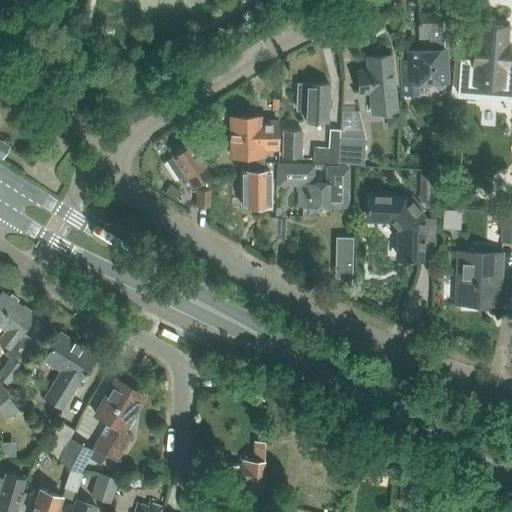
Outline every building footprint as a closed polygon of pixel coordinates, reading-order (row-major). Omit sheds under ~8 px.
[(448,47),(442,48),(440,10),(416,11),(417,40),(428,39),(429,48),(418,48),(406,49),(407,60),(400,60),(401,95),(419,95),(419,84),(450,82),(448,47)] [(458,13),(456,28),(463,29),(468,27),(469,14),(458,13)] [(460,59),(457,92),(502,96),(503,89),(511,89),(511,42),(506,42),(508,26),(476,24),(475,39),(473,39),(472,60),(460,59)] [(359,92),(371,91),(373,113),(395,111),(389,55),(367,58),(369,72),(357,73),(359,92)] [(329,84),(307,83),(297,82),(295,108),(306,109),(305,123),(327,124),(329,84)] [(248,158),(263,158),(265,157),(265,149),(278,149),(278,117),(260,118),(260,115),(229,116),(229,158),(248,158)] [(387,118),(388,128),(397,127),(397,117),(387,118)] [(338,164),(339,138),(339,130),(329,129),(328,148),(314,147),(313,162),(338,164)] [(281,157),(283,157),(301,158),(302,131),(282,131),(281,157)] [(432,134),(431,147),(441,148),(443,135),(432,134)] [(339,138),(338,164),(363,166),(366,140),(339,138)] [(178,177),(184,174),(193,187),(196,186),(197,188),(197,206),(210,207),(210,176),(204,167),(205,166),(201,160),(209,155),(198,139),(172,156),(173,157),(167,161),(178,177)] [(0,158),(2,159),(9,147),(0,141),(0,158)] [(248,158),(248,170),(264,170),(263,158),(248,158)] [(326,184),(313,184),(313,167),(277,166),(277,186),(297,186),(297,208),(348,209),(348,167),(326,167),(326,184)] [(264,170),(248,170),(242,170),(242,207),(269,206),(269,170),(264,170)] [(433,174),(421,174),(421,195),(433,195),(433,174)] [(170,187),(166,194),(175,200),(179,192),(170,187)] [(366,205),(365,210),(367,210),(367,219),(388,219),(399,230),(398,258),(407,258),(407,260),(411,260),(411,258),(420,259),(420,241),(421,217),(417,212),(408,203),(404,198),(389,197),(373,197),(368,197),(368,206),(366,205)] [(511,211),(501,211),(500,242),(511,242),(511,211)] [(277,218),(267,217),(265,241),(275,242),(277,218)] [(335,237),(334,277),(351,277),(352,237),(335,237)] [(453,305),(500,308),(503,252),(456,251),(453,305)] [(2,292),(0,294),(0,326),(5,330),(0,336),(0,343),(8,349),(3,355),(8,359),(10,356),(20,363),(33,346),(19,336),(35,315),(24,306),(23,308),(2,292)] [(59,332),(43,358),(61,370),(44,398),(62,409),(96,355),(59,332)] [(8,359),(0,370),(0,375),(11,384),(24,367),(20,363),(10,356),(8,359)] [(92,450),(88,458),(100,465),(106,454),(116,460),(130,435),(124,431),(137,411),(145,396),(139,393),(117,380),(96,415),(106,421),(107,422),(91,450),(92,450)] [(0,410),(4,417),(14,413),(18,411),(8,397),(9,396),(0,382),(0,410)] [(50,451),(58,460),(70,438),(74,431),(60,422),(46,444),(50,451)] [(70,438),(58,460),(80,472),(88,458),(92,450),(91,450),(70,438)] [(0,441),(0,456),(15,456),(14,442),(0,441)] [(263,441),(253,441),(252,460),(241,460),(241,464),(214,463),(212,500),(249,502),(249,501),(260,501),(263,441)] [(66,479),(63,488),(65,488),(75,492),(76,492),(82,474),(70,470),(66,479)] [(0,510),(5,511),(14,511),(25,477),(3,471),(2,475),(0,474),(0,510)] [(98,472),(97,476),(90,497),(110,504),(119,480),(98,472)] [(425,486),(400,483),(398,506),(422,509),(425,486)] [(30,511),(56,511),(62,497),(62,496),(39,488),(36,496),(30,511)] [(71,511),(94,511),(96,507),(75,500),(71,511)] [(158,511),(159,511),(160,506),(149,502),(147,505),(138,502),(133,511),(158,511)]
